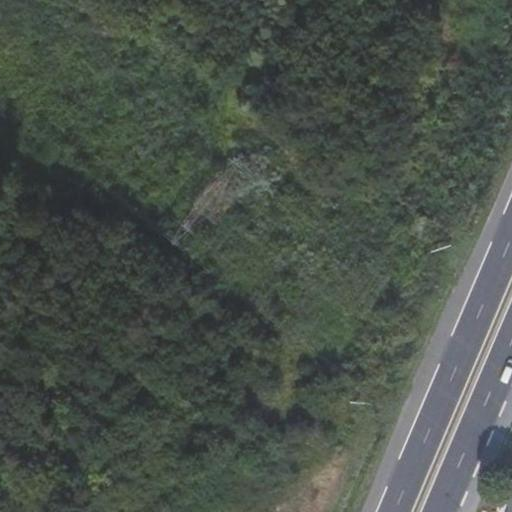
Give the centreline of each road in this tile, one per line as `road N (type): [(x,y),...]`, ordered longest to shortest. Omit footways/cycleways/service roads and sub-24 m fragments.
road 1 (primary): [(511,218),(389,511)]
road 2 (primary): [(437,511),(511,338)]
